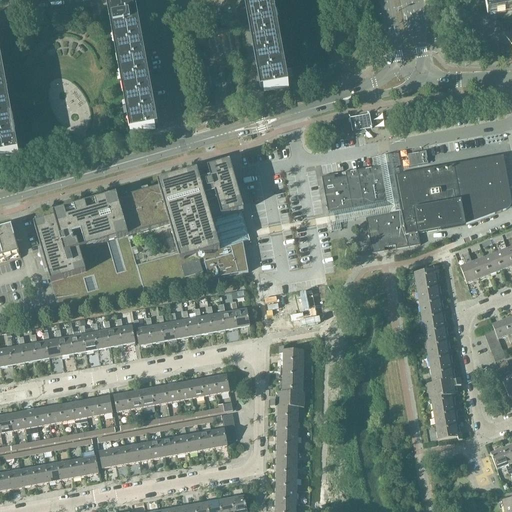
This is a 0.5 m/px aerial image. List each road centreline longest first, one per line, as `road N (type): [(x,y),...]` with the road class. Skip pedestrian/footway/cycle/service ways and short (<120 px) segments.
road 1 (residential): [(0,398),(258,349),(258,471)]
road 2 (residential): [(511,126),(299,165),(290,116)]
road 3 (residential): [(23,511),(258,471)]
road 4 (residential): [(511,294),(464,312),(483,433),(511,422)]
road 5 (secondary): [(11,196),(183,147)]
road 6 (residential): [(183,147),(153,13)]
road 7 (secondary): [(290,116),(395,87),(410,75)]
